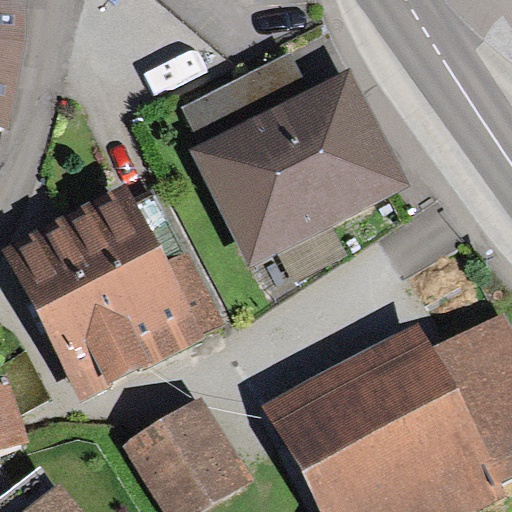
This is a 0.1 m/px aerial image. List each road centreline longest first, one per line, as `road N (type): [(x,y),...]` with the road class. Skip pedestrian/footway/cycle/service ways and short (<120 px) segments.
road 1 (unclassified): [(0,189),(25,134),(56,0)]
road 2 (secondary): [(405,0),(511,163)]
